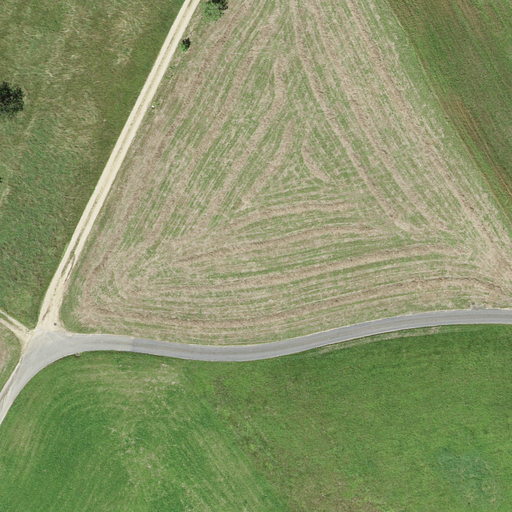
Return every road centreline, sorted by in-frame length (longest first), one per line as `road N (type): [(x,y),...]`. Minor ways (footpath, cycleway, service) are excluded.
road 1 (unclassified): [(0,416),(28,373),(50,353),(76,346),(228,359),(406,324),(511,320)]
road 2 (track): [(42,347),(46,314),(191,0)]
